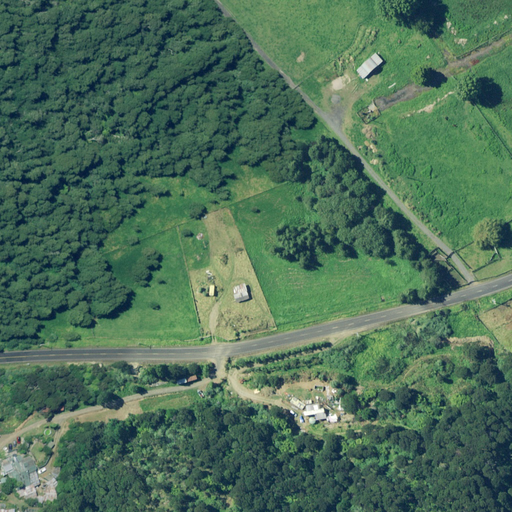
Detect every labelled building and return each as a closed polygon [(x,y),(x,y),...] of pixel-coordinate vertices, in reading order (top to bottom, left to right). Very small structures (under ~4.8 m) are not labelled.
[(383,61),(376,54),(357,71),(364,79),(383,61)] [(236,304),(239,303),(250,300),(245,283),(235,287),(237,295),(234,295),(236,304)] [(54,444),(50,441),(44,449),(48,452),(54,444)] [(6,471),(10,478),(12,477),(18,491),(16,492),(19,498),(24,495),(25,497),(27,495),(26,492),(28,491),(30,494),(35,491),(34,488),(42,484),(35,470),(28,456),(21,459),(17,451),(4,458),(7,464),(0,467),(0,468),(3,473),(6,471)] [(49,481),(46,483),(46,500),(58,500),(56,490),(61,485),(55,479),(57,477),(53,474),(46,479),(49,481)] [(0,503),(0,511),(13,511),(13,509),(6,510),(6,503),(0,503)]
